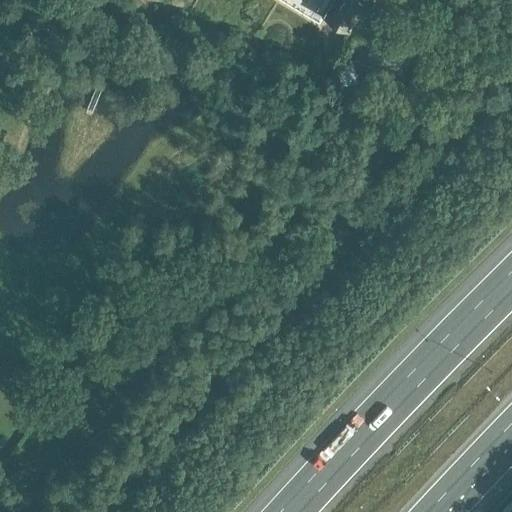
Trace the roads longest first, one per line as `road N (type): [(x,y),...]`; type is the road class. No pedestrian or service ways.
road 1 (unclassified): [(27,511),(145,377),(338,189),(409,98)]
road 2 (motorway): [(511,283),(293,511)]
